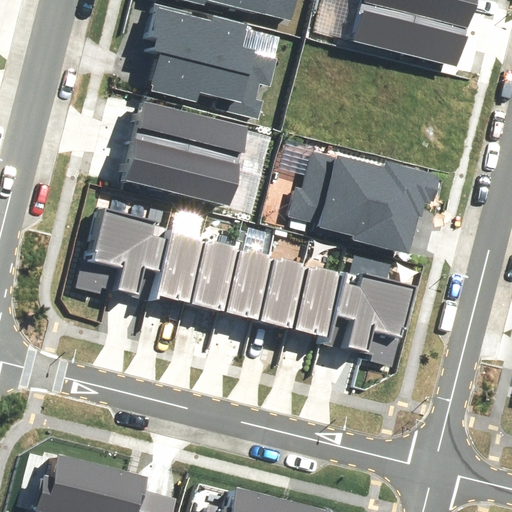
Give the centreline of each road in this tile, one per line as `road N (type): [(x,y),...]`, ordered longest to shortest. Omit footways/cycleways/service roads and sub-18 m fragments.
road 1 (residential): [(0,362),(435,469)]
road 2 (residential): [(511,162),(435,469)]
road 3 (residential): [(0,247),(57,0)]
